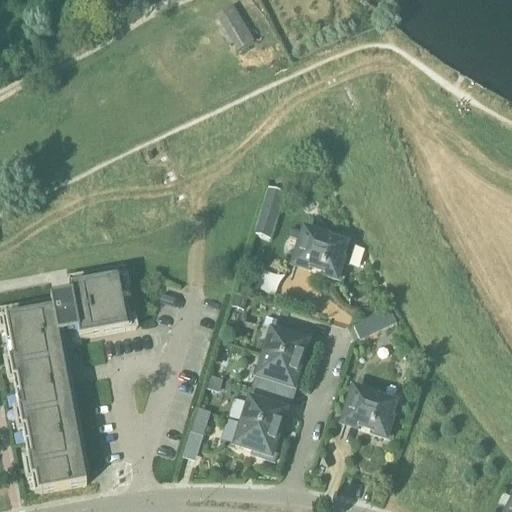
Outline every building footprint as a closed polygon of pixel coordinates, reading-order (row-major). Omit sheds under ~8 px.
[(72,39),(93,32),(90,21),(112,13),(107,0),(69,0),(60,3),(72,39)] [(254,44),(232,8),(215,18),(236,54),(254,44)] [(284,197),(269,192),(255,238),(270,243),(284,197)] [(351,249),(304,234),(293,269),(336,282),(341,264),(345,266),(349,265),(353,252),(351,249)] [(86,488),(60,346),(135,332),(133,321),(129,322),(124,292),(128,291),(124,269),(68,280),(71,298),(0,311),(0,333),(4,333),(9,363),(5,364),(9,384),(13,383),(19,413),(15,413),(18,433),(22,432),(28,462),(24,463),(28,483),(31,482),(34,498),(86,488)] [(353,330),(360,344),(394,328),(388,313),(353,330)] [(271,337),(264,358),(300,370),(307,347),(296,343),(300,331),(273,323),(269,336),(271,337)] [(251,392),(278,400),(282,389),(293,392),(300,370),(264,358),(258,380),(255,379),(251,392)] [(205,392),(218,396),(222,383),(209,379),(205,392)] [(249,405),(242,427),(278,438),(285,415),(274,412),(278,400),(251,392),(247,404),(249,405)] [(385,441),(396,407),(354,393),(343,427),(385,441)] [(203,440),(210,417),(198,413),(190,436),(203,440)] [(276,445),(278,438),(242,427),(235,450),(261,458),(260,461),(274,466),(280,446),(276,445)]
